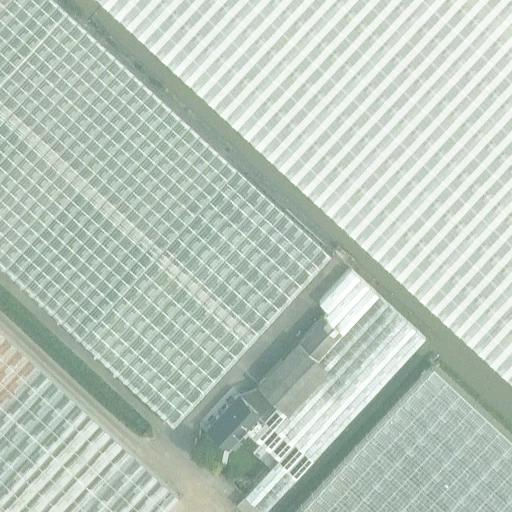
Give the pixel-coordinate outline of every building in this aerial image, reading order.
[(0,0),(0,265),(173,426),(331,256),(237,170),(53,0),(0,0)] [(511,0),(100,0),(511,380),(511,0)] [(258,413),(245,427),(251,434),(250,435),(276,459),(244,494),(262,511),(263,511),(424,337),(378,295),(350,269),(315,307),(324,316),(340,331),(318,355),(329,365),(285,412),(258,387),(245,401),(258,413)] [(324,316),(298,343),(297,342),(257,385),(258,387),(285,412),(329,365),(318,355),(340,331),(324,316)] [(0,511),(163,511),(178,497),(0,332),(0,511)] [(511,511),(511,437),(435,365),(297,511),(511,511)] [(245,401),(238,394),(206,428),(226,447),(245,427),(258,413),(245,401)]
